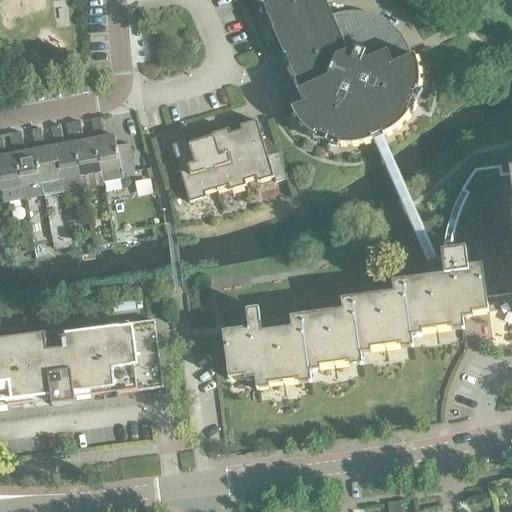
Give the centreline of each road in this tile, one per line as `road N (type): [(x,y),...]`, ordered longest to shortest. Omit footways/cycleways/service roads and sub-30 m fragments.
road 1 (tertiary): [(193,485),(361,464),(511,431)]
road 2 (residential): [(0,126),(117,96),(115,0)]
road 3 (tertiary): [(3,511),(193,485)]
